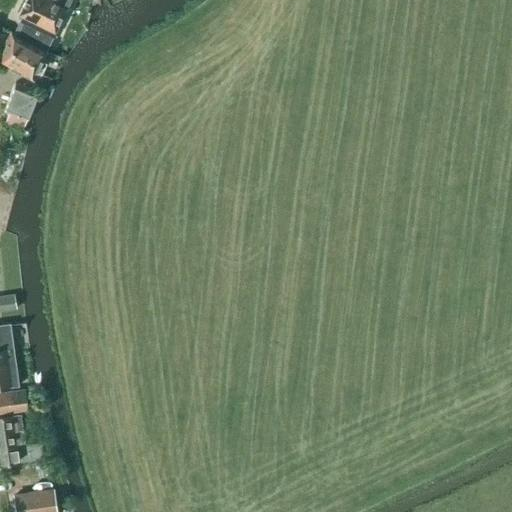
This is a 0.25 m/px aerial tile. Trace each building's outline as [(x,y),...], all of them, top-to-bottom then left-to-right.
[(25,0),(18,15),(24,18),(15,35),(45,49),(54,32),(35,23),(41,11),(44,13),(50,1),(50,0),(49,0),(25,0)] [(49,0),(50,0),(50,1),(44,13),(41,11),(35,23),(54,32),(69,0),(49,0)] [(45,49),(15,35),(10,32),(0,53),(0,61),(32,76),(45,49)] [(28,119),(27,118),(37,93),(14,83),(4,110),(9,112),(4,123),(24,131),(28,119)] [(0,298),(0,310),(16,308),(14,296),(0,298)] [(0,387),(9,387),(9,386),(18,385),(9,323),(0,324),(0,387)] [(0,413),(2,414),(2,413),(27,411),(24,391),(0,393),(0,413)] [(0,416),(0,465),(45,460),(42,442),(26,444),(22,414),(0,416)] [(54,511),(51,491),(14,497),(15,511),(54,511)]
